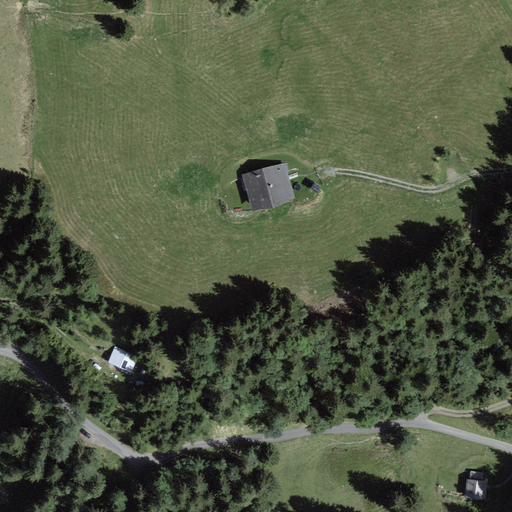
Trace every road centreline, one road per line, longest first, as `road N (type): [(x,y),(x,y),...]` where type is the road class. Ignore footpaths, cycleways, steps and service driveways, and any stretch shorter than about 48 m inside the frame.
road 1 (unclassified): [(0,349),(28,363),(84,422),(139,458),(213,442),(398,424),(511,447)]
road 2 (track): [(511,170),(428,189),(298,170)]
